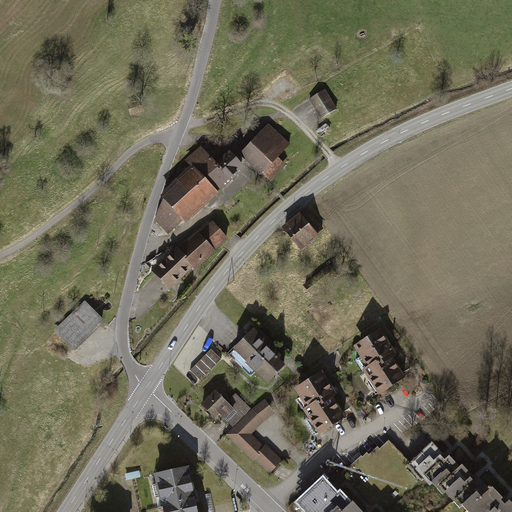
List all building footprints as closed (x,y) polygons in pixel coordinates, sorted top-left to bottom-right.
[(338,72),(335,67),(296,89),(299,95),(338,72)] [(322,121),(339,110),(326,90),(309,101),(322,121)] [(242,151),(271,182),(287,166),(279,158),(291,146),(268,123),(242,151)] [(330,131),(327,127),(317,134),(320,138),(330,131)] [(201,174),(219,159),(205,143),(187,158),(194,165),(201,174)] [(219,159),(235,179),(248,169),(231,149),(219,159)] [(219,159),(201,174),(218,194),(235,179),(219,159)] [(201,174),(194,165),(163,194),(154,222),(168,238),(218,194),(201,174)] [(292,219),(312,243),(321,235),(302,211),(292,219)] [(312,243),(292,219),(282,227),(301,251),(312,243)] [(212,220),(152,271),(171,294),(229,239),(212,220)] [(335,259),(302,286),(310,297),(344,270),(335,259)] [(310,315),(326,302),(323,298),(307,311),(310,315)] [(107,321),(86,301),(56,330),(76,350),(107,321)] [(398,347),(385,327),(355,346),(367,367),(362,370),(378,396),(409,377),(393,351),(398,347)] [(267,383),(289,361),(256,329),(234,351),(267,383)] [(222,359),(212,349),(188,372),(199,383),(222,359)] [(338,392),(324,370),(296,388),(308,406),(304,409),(320,434),(349,416),(335,394),(338,392)] [(228,400),(217,388),(200,404),(219,425),(236,409),(245,419),(253,411),(235,393),(228,400)] [(270,475),(285,461),(269,444),(266,447),(253,434),(276,413),(264,401),(253,411),(245,419),(226,437),(250,463),(255,459),(270,475)] [(428,480),(437,490),(461,469),(450,457),(448,459),(433,441),(406,464),(424,483),(428,480)] [(466,503),(473,511),(474,511),(477,509),(500,489),(494,483),(491,486),(481,475),(476,479),(464,465),(461,469),(437,490),(442,495),(446,492),(460,508),(466,503)] [(154,474),(161,511),(199,511),(190,467),(154,474)] [(345,511),(350,508),(340,496),(338,498),(322,479),(296,502),(304,511),(345,511)] [(511,511),(511,498),(510,500),(500,489),(477,509),(479,511),(511,511)]
